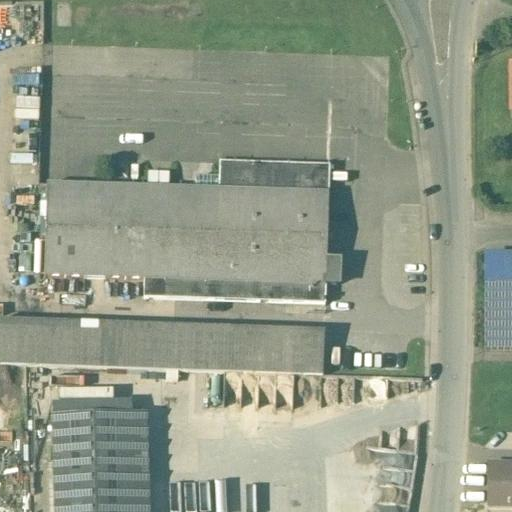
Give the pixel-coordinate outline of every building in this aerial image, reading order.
[(329,168),(219,164),(218,193),(46,187),(43,279),(143,282),(143,301),(324,307),(329,168)] [(511,260),(485,261),(485,322),(511,321),(511,260)] [(318,336),(0,321),(0,366),(316,380),(318,336)] [(511,321),(485,322),(485,350),(511,350),(511,321)] [(134,511),(132,416),(51,418),(53,511),(134,511)] [(511,467),(488,467),(488,509),(511,509),(511,467)]
